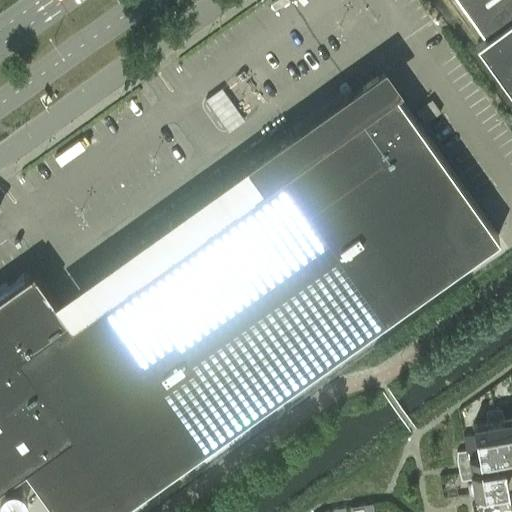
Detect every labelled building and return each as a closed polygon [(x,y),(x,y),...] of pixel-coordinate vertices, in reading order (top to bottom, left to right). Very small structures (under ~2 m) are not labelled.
[(476,42),(511,92),(511,0),(459,0),(485,35),(476,42)] [(64,313),(13,349),(67,429),(22,462),(24,465),(57,511),(108,511),(498,235),(382,72),(251,165),(260,178),(66,316),(64,313)] [(431,97),(415,109),(424,122),(440,110),(431,97)] [(0,358),(13,349),(64,313),(50,293),(51,293),(34,269),(33,270),(31,267),(29,269),(28,268),(0,288),(0,358)] [(0,358),(0,482),(24,465),(22,462),(67,429),(13,349),(0,358)] [(501,452),(511,449),(511,415),(503,417),(501,407),(493,407),(485,410),(487,420),(472,422),(478,455),(468,456),(467,448),(456,450),(456,458),(458,470),(461,478),(471,476),(474,491),(507,485),(501,452)] [(510,506),(511,511),(511,496),(511,497),(511,496),(495,499),(499,508),(510,506)]
